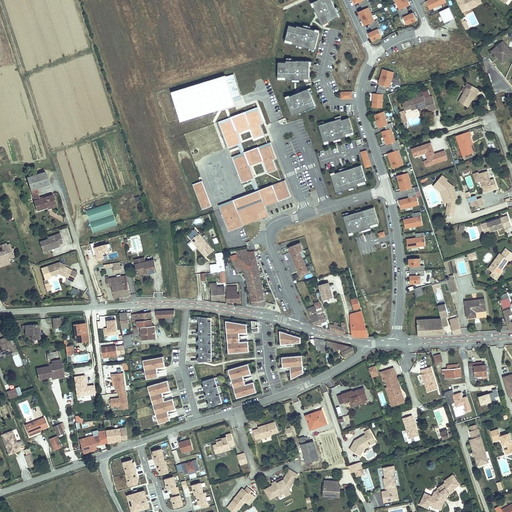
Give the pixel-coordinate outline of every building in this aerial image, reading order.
[(332,0),(331,0),(318,0),(313,2),(315,6),(314,7),(322,25),(323,25),(329,22),(339,17),(338,13),(335,8),(332,0)] [(407,0),(402,0),(397,3),(400,9),(397,10),(399,14),(408,10),(406,7),(410,5),(407,0)] [(445,3),(443,0),(429,0),(426,2),(430,10),(445,3)] [(456,0),(462,10),(468,7),(467,6),(475,2),(477,6),(482,4),(480,0),(456,0)] [(371,6),(369,2),(359,7),(361,11),(359,12),(362,19),(372,14),(369,7),(371,6)] [(462,10),(463,13),(477,6),(475,2),(467,6),(468,7),(462,10)] [(410,14),(408,10),(399,14),(401,19),(404,18),(407,24),(417,20),(413,13),(410,14)] [(375,21),(372,14),(362,19),(365,25),(369,24),(370,28),(379,24),(377,20),(375,21)] [(466,21),(462,23),(466,31),(470,29),(466,21)] [(379,24),(370,28),(372,32),(368,33),(372,41),(382,36),(378,29),(381,28),(379,24)] [(297,27),(289,25),(286,39),(293,41),(293,44),(302,46),(315,50),(319,33),(315,31),(315,30),(310,29),(303,27),(297,26),(297,27)] [(503,42),(492,51),(498,57),(499,56),(503,62),(511,56),(508,52),(510,51),(503,42)] [(279,62),(278,77),(286,77),(286,79),(305,80),(305,78),(309,79),(310,67),(310,61),(292,61),(287,61),(286,62),(279,62)] [(379,85),(378,89),(385,91),(386,91),(387,87),(389,87),(394,72),(383,69),(381,76),(383,77),(381,85),(379,85)] [(235,105),(234,102),(233,98),(240,96),(234,74),(226,77),(226,76),(172,93),(180,121),(235,105)] [(467,87),(467,88),(459,102),(468,107),(472,100),(476,93),(477,94),(479,90),(472,85),(469,89),(467,87)] [(309,89),(286,98),(293,115),(299,113),(305,110),(307,109),(315,106),(316,106),(311,94),(309,89)] [(373,93),(372,107),(382,108),(383,95),(384,95),(385,91),(378,89),(376,94),(373,93)] [(413,99),(402,103),(405,110),(412,108),(413,110),(420,107),(427,105),(427,106),(429,112),(437,109),(432,97),(431,97),(428,90),(413,96),(412,96),(413,99)] [(387,124),(383,112),(374,115),(379,128),(385,126),(386,130),(391,129),(393,128),(391,123),(387,124)] [(353,132),(349,118),(342,120),(341,118),(336,120),(324,124),(319,125),(324,142),(329,141),(329,142),(346,137),(346,134),(353,132)] [(395,141),(391,129),(386,130),(382,132),(386,145),(391,143),(392,147),(399,145),(398,140),(395,141)] [(470,132),(456,136),(463,156),(473,152),(471,145),(468,137),(471,136),(470,132)] [(201,147),(196,136),(179,142),(183,154),(201,147)] [(221,150),(217,139),(200,145),(204,156),(221,150)] [(444,144),(441,145),(440,140),(437,141),(439,151),(449,149),(448,143),(444,144)] [(434,154),(431,142),(411,149),(414,157),(426,153),(428,160),(430,165),(448,159),(446,150),(434,154)] [(268,173),(277,169),(273,160),(277,158),(271,143),(245,152),(245,154),(242,155),(241,154),(232,157),(242,183),(255,178),(250,165),(263,160),(268,173)] [(403,165),(398,150),(401,149),(399,145),(392,147),(394,151),(388,153),(393,168),(403,165)] [(360,152),(365,168),(371,166),(366,150),(360,152)] [(366,181),(361,165),(340,172),(336,173),(336,174),(331,176),(336,192),(349,189),(354,187),(358,186),(358,183),(365,181),(366,181)] [(490,177),(487,170),(478,173),(481,181),(484,191),(497,187),(494,178),(489,180),(488,178),(490,177)] [(53,194),(39,198),(38,193),(39,193),(37,187),(49,183),(45,171),(39,173),(38,171),(36,171),(36,174),(27,177),(37,209),(47,206),(48,209),(57,206),(53,194)] [(278,171),(270,174),(271,180),(280,177),(278,171)] [(412,188),(408,173),(397,176),(399,182),(401,182),(403,190),(407,190),(408,194),(416,192),(414,187),(412,188)] [(443,175),(436,183),(444,190),(448,202),(449,201),(455,199),(453,195),(456,192),(454,187),(446,180),(447,179),(443,175)] [(275,194),(278,201),(291,196),(285,180),(259,190),(262,199),(275,194)] [(212,206),(202,181),(193,185),(202,210),(212,206)] [(436,183),(434,186),(441,192),(445,203),(448,202),(444,190),(436,183)] [(262,199),(259,190),(219,206),(229,231),(269,216),(265,206),(262,199)] [(419,205),(416,192),(408,194),(409,198),(399,200),(401,209),(419,205)] [(265,206),(278,201),(275,194),(262,199),(265,206)] [(477,199),(474,200),(474,202),(475,205),(476,208),(484,205),(482,197),(477,199)] [(455,199),(449,201),(447,209),(455,210),(457,199),(455,199)] [(114,215),(110,203),(86,210),(90,222),(114,215)] [(378,223),(379,223),(374,207),(361,211),(356,213),(349,215),(344,216),(349,233),(353,232),(353,233),(361,231),(370,228),(371,228),(370,225),(378,223)] [(423,225),(420,212),(412,214),(413,218),(404,220),(405,228),(423,225)] [(118,227),(114,215),(90,222),(94,234),(118,227)] [(508,215),(487,222),(490,232),(496,230),(496,229),(497,228),(498,229),(504,227),(504,229),(511,226),(508,215)] [(487,222),(482,224),(485,234),(490,232),(487,222)] [(213,250),(195,229),(188,235),(192,240),(205,256),(213,250)] [(60,233),(47,237),(48,239),(40,242),(43,252),(60,246),(59,244),(63,243),(60,233)] [(425,246),(424,233),(415,234),(416,238),(407,239),(408,248),(425,246)] [(198,248),(192,240),(188,243),(194,251),(198,248)] [(302,251),(300,243),(289,247),(300,276),(308,273),(300,252),(302,251)] [(6,246),(5,244),(1,245),(2,249),(0,249),(0,263),(3,263),(6,261),(9,259),(9,258),(14,257),(10,244),(7,245),(6,246)] [(497,276),(502,270),(509,260),(510,261),(511,258),(511,252),(506,248),(502,255),(500,253),(489,269),(493,272),(497,276)] [(248,253),(237,255),(231,256),(237,271),(244,269),(253,306),(265,304),(255,251),(248,253)] [(467,254),(469,261),(473,260),(472,257),(476,256),(474,252),(467,254)] [(225,272),(223,253),(216,254),(218,264),(210,265),(211,273),(225,272)] [(103,260),(104,268),(113,266),(114,273),(123,271),(122,266),(120,266),(120,262),(118,263),(117,258),(103,260)] [(420,265),(420,258),(410,259),(411,262),(409,262),(410,271),(424,270),(424,265),(420,265)] [(0,263),(0,268),(11,265),(9,259),(6,261),(3,263),(0,263)] [(148,274),(157,272),(154,260),(145,262),(136,264),(138,275),(147,273),(148,274)] [(45,280),(51,277),(59,274),(64,276),(65,274),(68,276),(67,278),(67,279),(73,282),(77,273),(64,267),(65,265),(59,262),(41,268),(45,280)] [(421,276),(425,275),(424,270),(410,271),(410,280),(411,280),(412,284),(421,283),(421,276)] [(497,276),(493,272),(491,275),(497,280),(503,271),(502,270),(497,276)] [(447,280),(448,283),(450,292),(458,290),(453,275),(449,276),(450,279),(447,280)] [(114,298),(130,295),(127,276),(109,278),(109,276),(106,277),(107,287),(112,286),(114,298)] [(332,297),(329,283),(319,285),(323,300),(332,297)] [(441,285),(440,283),(432,285),(434,292),(437,291),(436,288),(441,286),(441,285)] [(224,287),(217,288),(216,284),(210,284),(210,288),(211,288),(212,300),(225,299),(224,287)] [(237,287),(227,287),(227,302),(240,301),(240,294),(237,294),(237,287)] [(76,296),(79,291),(73,288),(70,293),(76,296)] [(413,291),(416,298),(426,295),(424,290),(422,291),(421,288),(413,291)] [(511,329),(511,312),(511,311),(510,307),(511,306),(511,304),(508,294),(501,296),(502,300),(500,301),(503,309),(502,309),(506,321),(508,321),(508,323),(507,324),(509,330),(511,329)] [(465,301),(466,305),(467,318),(476,317),(475,311),(475,310),(477,309),(477,311),(486,310),(485,299),(465,301)] [(315,306),(307,309),(314,326),(327,320),(320,302),(314,304),(315,306)] [(448,316),(444,304),(437,307),(441,319),(443,327),(447,326),(445,317),(448,316)] [(120,312),(122,327),(129,327),(127,312),(120,312)] [(151,312),(131,312),(132,321),(137,320),(152,319),(151,312)] [(365,323),(361,312),(349,314),(353,336),(369,337),(367,328),(366,328),(365,323)] [(110,318),(111,326),(121,325),(120,317),(110,318)] [(211,318),(197,317),(197,322),(199,322),(199,331),(197,331),(197,335),(199,335),(199,340),(198,340),(198,344),(199,344),(199,349),(198,349),(198,353),(199,353),(199,358),(198,358),(198,362),(212,361),(211,318)] [(61,318),(53,318),(54,329),(62,328),(61,318)] [(458,322),(457,318),(450,320),(453,333),(461,332),(458,322)] [(137,320),(138,327),(153,326),(152,319),(137,320)] [(443,327),(441,319),(417,322),(419,337),(445,334),(443,327)] [(244,324),(229,321),(230,334),(227,334),(228,343),(230,343),(231,353),(246,352),(246,341),(240,342),(240,344),(238,344),(238,340),(239,340),(239,339),(248,338),(248,336),(239,336),(239,333),(245,333),(244,324)] [(347,328),(346,323),(342,322),(342,327),(337,326),(338,323),(334,323),(334,325),(329,324),(331,330),(345,334),(347,328)] [(85,323),(74,325),(76,342),(82,341),(81,335),(87,334),(85,323)] [(39,324),(22,326),(22,329),(25,329),(26,335),(32,335),(32,339),(40,339),(39,324)] [(141,328),(142,339),(155,338),(154,325),(153,326),(138,327),(138,328),(138,329),(141,328)] [(300,337),(281,331),(282,344),(281,344),(281,347),(289,346),(289,344),(301,343),(300,337)] [(123,337),(125,348),(132,346),(131,334),(124,335),(124,336),(123,337)] [(0,358),(4,357),(2,354),(4,353),(5,355),(14,351),(10,341),(8,341),(6,337),(0,339),(0,358)] [(316,346),(316,350),(321,349),(321,353),(325,353),(324,340),(315,339),(316,346)] [(343,345),(327,341),(327,347),(332,345),(334,351),(339,349),(344,358),(354,353),(353,347),(346,346),(344,347),(343,345)] [(65,347),(66,354),(68,354),(74,353),(73,346),(65,347)] [(116,346),(102,347),(103,358),(118,356),(116,346)] [(441,354),(434,356),(436,363),(443,362),(441,354)] [(299,356),(284,357),(285,367),(283,367),(280,368),(280,370),(287,369),(287,367),(292,367),(292,368),(291,368),(291,369),(291,379),(304,373),(303,366),(300,366),(299,356)] [(161,357),(147,359),(148,369),(145,370),(147,379),(159,377),(158,373),(166,372),(166,370),(158,371),(157,368),(162,367),(161,357)] [(49,366),(37,369),(39,379),(52,377),(55,376),(55,374),(63,373),(61,360),(52,361),(52,364),(53,365),(49,366)] [(482,362),(469,363),(471,381),(476,381),(476,376),(487,375),(486,365),(482,365),(482,362)] [(246,365),(232,369),(234,378),(231,379),(234,388),(237,387),(240,397),(254,393),(251,383),(250,383),(249,380),(253,379),(252,377),(249,378),(248,375),(249,374),(246,365)] [(375,366),(369,368),(371,375),(377,373),(375,366)] [(438,388),(431,367),(421,370),(422,374),(427,392),(438,388)] [(460,368),(459,368),(443,369),(443,374),(445,374),(446,379),(461,377),(460,368)] [(392,369),(381,372),(383,380),(385,380),(388,387),(390,394),(388,395),(392,406),(405,402),(400,389),(398,390),(398,388),(400,387),(396,376),(395,376),(392,369)] [(126,392),(123,373),(111,374),(112,379),(114,378),(116,390),(117,389),(117,393),(119,393),(126,392)] [(86,386),(85,375),(74,377),(77,396),(95,393),(94,385),(86,386)] [(204,386),(203,387),(204,390),(206,390),(207,394),(205,395),(206,399),(208,398),(209,403),(208,403),(209,407),(222,403),(215,378),(203,381),(204,386)] [(154,395),(151,396),(153,404),(157,403),(159,413),(156,414),(159,424),(170,420),(169,416),(177,414),(177,412),(169,414),(168,411),(173,410),(170,400),(165,401),(164,398),(172,396),(171,394),(163,396),(162,393),(168,391),(165,381),(151,385),(154,395)] [(7,391),(10,399),(22,394),(19,387),(7,391)] [(362,404),(368,402),(364,388),(359,390),(359,391),(357,392),(356,391),(353,392),(352,391),(343,394),(343,395),(338,396),(340,404),(345,402),(345,403),(350,401),(350,403),(361,400),(362,403),(362,404)] [(445,392),(448,405),(453,403),(454,408),(462,406),(464,413),(471,412),(467,396),(462,397),(461,392),(453,394),(452,390),(445,392)] [(129,409),(126,392),(119,393),(120,398),(110,399),(111,407),(120,406),(120,410),(129,409)] [(315,413),(306,416),(311,429),(326,424),(322,413),(316,415),(315,413)] [(44,417),(25,425),(29,436),(33,434),(33,433),(40,430),(48,427),(44,417)] [(347,429),(354,425),(351,421),(344,425),(347,429)] [(261,438),(262,439),(270,436),(270,435),(278,432),(275,422),(267,424),(268,426),(258,429),(253,430),(256,439),(261,438)] [(60,424),(54,426),(58,436),(63,433),(60,424)] [(476,424),(471,426),(472,431),(470,431),(473,439),(470,440),(474,452),(474,453),(475,452),(476,455),(475,455),(475,456),(477,461),(482,459),(482,462),(488,460),(478,429),(476,424)] [(125,428),(105,431),(107,443),(115,442),(114,440),(126,438),(125,428)] [(510,453),(511,452),(511,442),(509,433),(501,436),(499,429),(491,432),(494,441),(501,439),(504,446),(507,445),(510,453)] [(355,441),(350,450),(360,456),(364,449),(365,448),(364,447),(367,445),(368,447),(376,442),(369,430),(365,432),(366,434),(359,438),(360,440),(358,441),(357,439),(355,441)] [(447,430),(441,432),(443,439),(452,436),(451,433),(449,434),(447,430)] [(12,431),(1,435),(8,452),(19,448),(23,446),(21,440),(17,442),(12,431)] [(79,440),(83,452),(96,448),(95,446),(94,442),(99,441),(100,444),(107,443),(105,431),(97,432),(97,433),(92,435),(92,436),(79,440)] [(227,439),(216,442),(217,444),(219,453),(231,449),(230,447),(235,446),(231,433),(226,435),(226,437),(227,439)] [(57,436),(50,439),(54,450),(62,447),(57,436)] [(194,450),(190,439),(187,440),(187,441),(183,443),(182,441),(179,442),(182,453),(186,452),(185,451),(189,450),(190,451),(194,450)] [(313,441),(301,444),(306,463),(319,459),(313,441)] [(175,472),(169,447),(153,451),(160,476),(175,472)] [(31,453),(25,456),(30,467),(36,465),(31,453)] [(237,455),(240,465),(247,463),(245,453),(237,455)] [(200,470),(197,459),(192,461),(193,461),(186,463),(185,463),(176,465),(178,471),(183,470),(184,475),(189,473),(188,472),(195,470),(196,471),(200,470)] [(126,474),(135,472),(136,471),(133,460),(123,463),(126,474)] [(351,473),(355,471),(359,470),(357,463),(347,466),(348,468),(349,468),(351,473)] [(394,466),(383,468),(385,478),(384,478),(385,489),(387,488),(387,490),(382,492),(384,503),(399,500),(393,471),(395,471),(394,466)] [(276,484),(273,486),(265,490),(270,499),(277,495),(278,496),(284,493),(290,490),(289,489),(298,475),(290,470),(284,480),(278,483),(278,484),(276,485),(276,484)] [(135,472),(126,474),(129,485),(138,483),(135,472)] [(425,493),(420,505),(428,508),(429,505),(430,503),(440,507),(444,497),(454,490),(453,489),(460,484),(453,475),(444,481),(446,483),(438,488),(438,489),(435,492),(433,497),(425,493)] [(175,509),(183,506),(175,476),(164,479),(167,491),(169,490),(175,509)] [(284,480),(283,478),(272,484),(273,486),(276,484),(276,485),(278,484),(278,483),(284,480)] [(115,490),(123,488),(120,479),(112,481),(115,490)] [(202,508),(208,507),(202,483),(191,485),(196,505),(201,504),(202,508)] [(339,485),(325,485),(324,485),(324,496),(340,497),(340,485),(339,485)] [(236,497),(231,503),(238,509),(244,501),(246,503),(246,502),(250,505),(256,497),(253,495),(254,492),(248,487),(245,490),(238,499),(236,497)] [(243,488),(236,497),(238,499),(245,490),(243,488)] [(145,491),(127,496),(132,511),(136,511),(150,508),(145,491)] [(379,507),(383,505),(378,493),(373,495),(379,507)] [(440,507),(430,503),(429,505),(441,510),(445,500),(448,498),(446,496),(444,497),(440,507)] [(283,502),(285,506),(293,502),(291,498),(283,502)] [(236,511),(238,509),(231,503),(228,507),(233,511),(236,511)]
